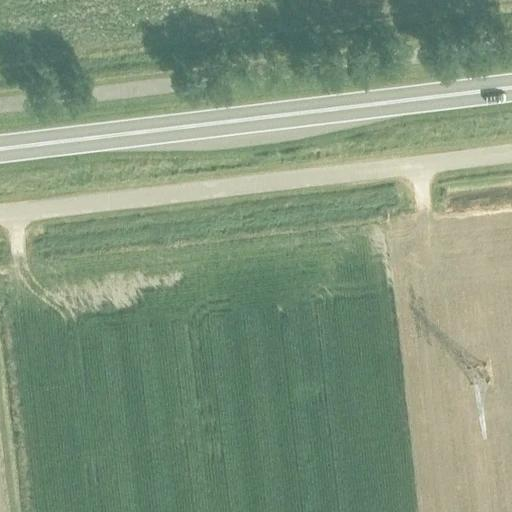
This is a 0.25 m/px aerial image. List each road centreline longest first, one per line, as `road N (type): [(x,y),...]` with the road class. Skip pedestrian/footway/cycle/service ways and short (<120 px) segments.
road 1 (unclassified): [(0,106),(511,44)]
road 2 (trunk): [(0,149),(511,88)]
road 3 (unclassified): [(0,215),(511,154)]
